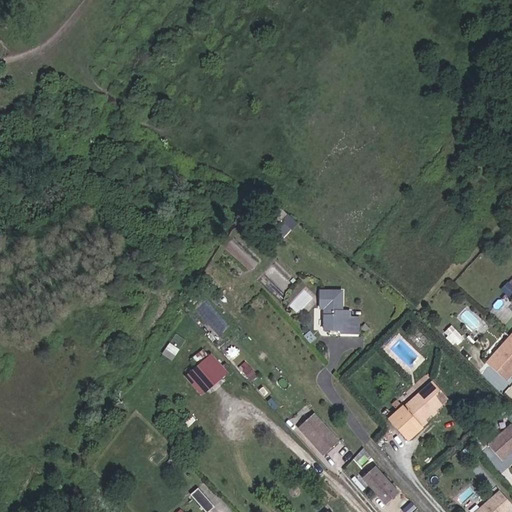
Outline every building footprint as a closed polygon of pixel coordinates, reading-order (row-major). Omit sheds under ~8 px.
[(269,232),(279,219),(276,216),(274,214),(278,210),(267,201),(252,218),(269,232)] [(511,298),(511,296),(511,278),(510,277),(501,289),(511,298)] [(345,289),(318,287),(317,308),(326,308),(325,332),(359,334),(360,317),(352,317),(352,309),(344,309),(345,289)] [(465,337),(452,325),(446,330),(459,343),(465,337)] [(511,337),(489,363),(507,380),(511,375),(511,337)] [(169,342),(163,353),(173,359),(180,348),(169,342)] [(187,375),(214,407),(239,385),(212,353),(187,375)] [(430,381),(404,403),(403,402),(388,415),(405,436),(425,419),(422,417),(427,412),(429,415),(435,409),(433,407),(445,397),(430,381)] [(339,441),(315,414),(300,428),(324,455),(339,441)] [(511,423),(489,443),(503,460),(511,452),(511,423)] [(369,458),(365,454),(360,457),(364,462),(369,458)] [(188,476),(179,466),(174,471),(183,481),(188,476)] [(386,504),(398,493),(374,468),(362,479),(386,504)] [(20,477),(8,488),(25,505),(36,493),(20,477)] [(207,511),(215,506),(197,488),(190,494),(207,511)] [(507,511),(511,509),(511,505),(499,489),(473,511),(507,511)]
